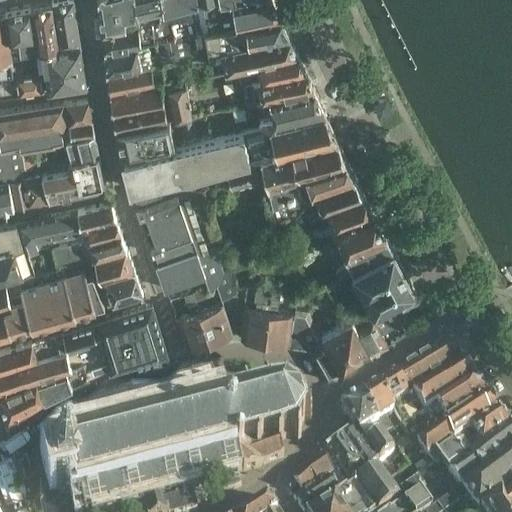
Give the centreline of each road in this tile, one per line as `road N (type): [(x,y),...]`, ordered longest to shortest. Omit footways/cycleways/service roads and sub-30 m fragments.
road 1 (residential): [(184,362),(118,192),(95,89),(0,103)]
road 2 (residential): [(460,318),(369,148),(303,0)]
road 3 (residential): [(184,362),(0,444)]
road 4 (residential): [(321,398),(460,318)]
road 5 (residential): [(321,398),(306,376),(261,351),(184,362)]
